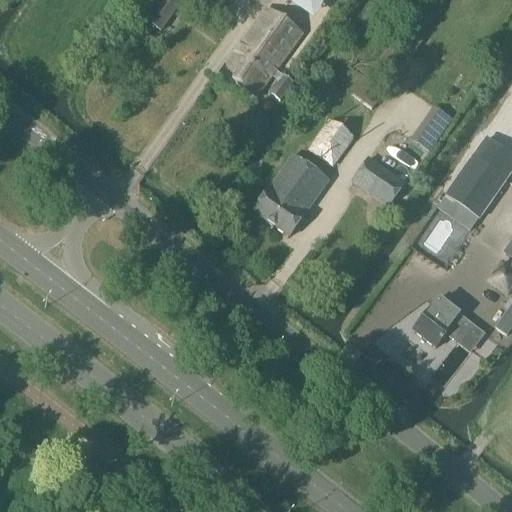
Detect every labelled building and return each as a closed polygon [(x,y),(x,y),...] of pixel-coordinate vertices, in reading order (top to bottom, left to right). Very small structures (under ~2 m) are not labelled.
[(163,0),(146,25),(159,34),(180,4),(174,0),(163,0)] [(219,76),(254,101),(300,36),(265,11),(219,76)] [(368,76),(387,90),(421,43),(403,29),(368,76)] [(266,95),(277,103),(291,84),(286,81),(289,78),(285,75),(283,79),(279,76),(266,95)] [(365,81),(352,98),(370,112),(384,94),(366,80),(365,81)] [(435,111),(416,138),(432,149),(451,122),(435,111)] [(307,152),(331,169),(352,140),(328,123),(307,152)] [(251,215),(287,240),(327,184),(291,159),(251,215)] [(351,184),(387,209),(403,186),(367,161),(351,184)] [(465,172),(438,211),(471,234),(498,195),(465,172)] [(511,241),(502,256),(511,262),(511,241)] [(486,286),(505,299),(511,288),(511,275),(499,266),(486,286)] [(411,333),(434,351),(459,319),(436,301),(411,333)] [(511,305),(493,332),(504,340),(511,329),(511,305)] [(470,337),(476,342),(481,336),(475,331),(474,331),(470,337)]
